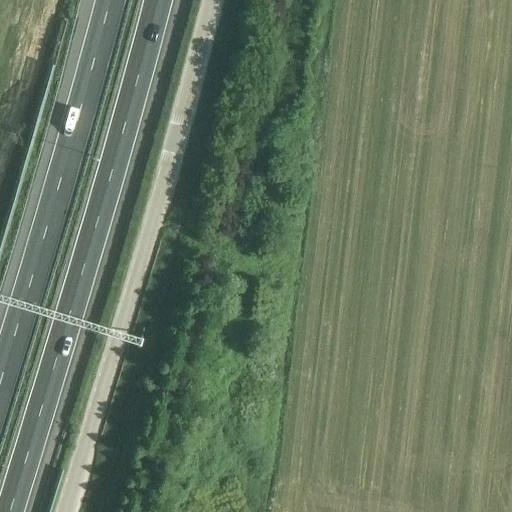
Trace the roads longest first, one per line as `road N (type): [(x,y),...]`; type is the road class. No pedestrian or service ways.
road 1 (motorway): [(8,511),(159,0)]
road 2 (unclassified): [(67,511),(215,0)]
road 3 (motorway): [(109,0),(0,374)]
